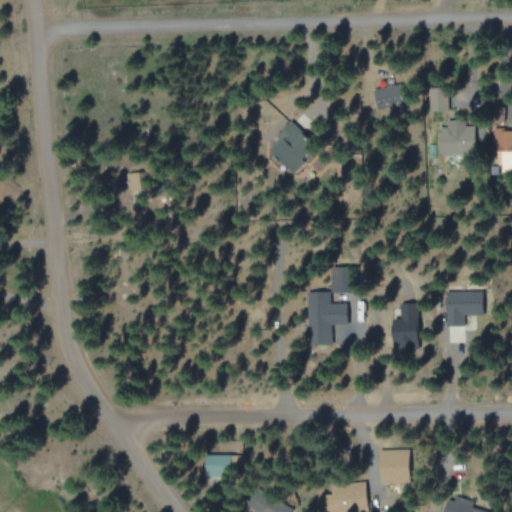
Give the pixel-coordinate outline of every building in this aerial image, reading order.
[(408,102),(402,83),(372,91),(378,111),(408,102)] [(430,88),(431,111),(449,111),(448,87),(430,88)] [(276,136),(283,143),(274,151),(293,172),(304,162),(297,155),(312,141),(293,121),(276,136)] [(440,127),(440,155),(477,154),(476,126),(440,127)] [(511,133),(494,133),(493,150),(511,150),(511,133)] [(334,295),(357,292),(353,267),(331,270),(334,295)] [(481,315),(481,293),(448,293),(448,327),(468,327),(468,315),(481,315)] [(380,482),(409,482),(408,449),(380,450),(380,482)] [(233,456),(208,455),(207,479),(232,480),(233,456)] [(256,511),(283,511),(266,491),(250,504),(256,511)] [(488,511),(490,508),(453,496),(447,511),(488,511)]
